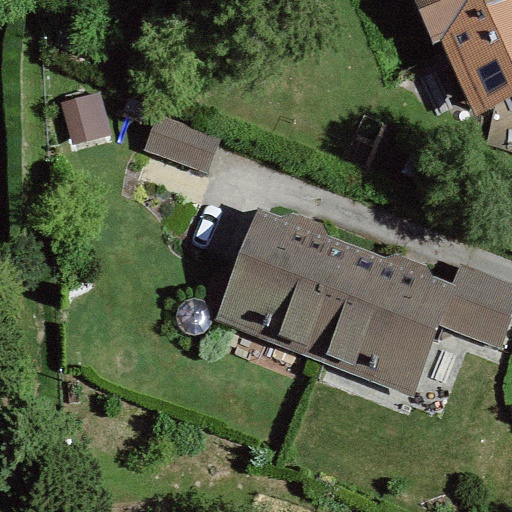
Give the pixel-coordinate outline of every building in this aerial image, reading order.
[(511,0),(422,0),(480,119),(511,104),(511,0)] [(57,102),(69,142),(112,133),(102,89),(57,102)] [(164,128),(150,163),(212,188),(226,154),(164,128)] [(462,298),(264,228),(227,333),(425,403),(451,331),(462,298)] [(511,299),(467,283),(462,298),(451,331),(511,352),(511,299)]
